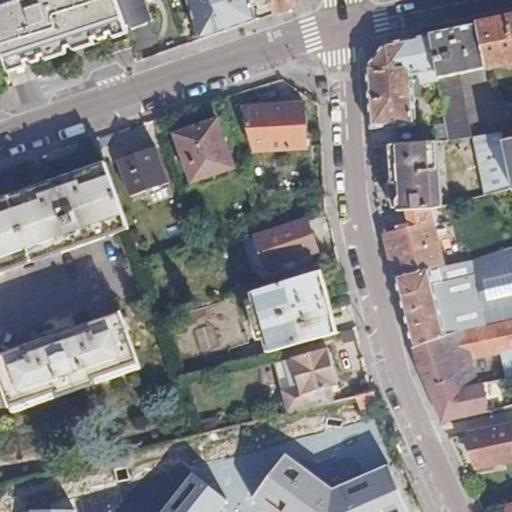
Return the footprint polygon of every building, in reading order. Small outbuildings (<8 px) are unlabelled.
[(115,0),(11,0),(0,4),(0,73),(16,68),(125,28),(115,0)] [(115,0),(125,28),(153,18),(147,0),(115,0)] [(246,0),(188,0),(203,42),(255,24),(246,0)] [(265,0),(271,17),(294,10),(299,0),(265,0)] [(511,61),(511,16),(477,24),(486,66),(511,61)] [(449,141),(473,136),(460,73),(486,66),(477,24),(429,34),(434,61),(441,99),(444,113),(449,141)] [(434,61),(429,34),(384,43),(368,69),(373,129),(418,125),(411,65),(434,61)] [(431,115),(444,113),(441,99),(429,101),(431,115)] [(306,150),(304,104),(267,106),(270,153),(306,150)] [(227,170),(211,121),(175,134),(191,182),(227,170)] [(487,192),(511,184),(511,182),(504,138),(502,130),(477,136),(487,192)] [(396,184),(397,212),(406,210),(435,206),(443,204),(439,142),(388,145),(391,184),(396,184)] [(168,182),(156,147),(118,160),(131,194),(168,182)] [(127,230),(104,164),(39,186),(62,252),(127,230)] [(0,255),(6,272),(62,252),(39,186),(0,199),(0,255)] [(212,225),(227,220),(222,204),(207,209),(212,225)] [(438,222),(435,206),(406,210),(409,223),(398,225),(399,233),(386,237),(395,277),(431,267),(445,263),(435,223),(438,222)] [(314,255),(305,222),(240,243),(250,274),(314,255)] [(511,321),(511,248),(473,257),(482,298),(488,327),(511,321)] [(431,267),(395,277),(411,351),(448,337),(441,307),(431,267)] [(334,333),(318,271),(251,292),(266,352),(334,333)] [(441,307),(448,337),(488,327),(482,298),(441,307)] [(137,366),(119,313),(0,355),(0,373),(13,410),(137,366)] [(511,377),(511,321),(488,327),(448,337),(411,351),(415,368),(429,395),(479,385),(474,363),(492,355),(511,350),(511,365),(490,370),(492,382),(511,378),(511,377)] [(284,413),(330,402),(327,388),(337,386),(327,349),(289,360),(296,385),(299,396),(281,401),(284,413)] [(429,395),(442,422),(491,410),(484,384),(479,385),(429,395)] [(278,390),(281,401),(299,396),(296,385),(278,390)] [(380,409),(372,392),(355,396),(360,414),(380,409)] [(511,423),(468,433),(476,467),(511,459),(511,423)] [(285,455),(252,498),(268,511),(408,511),(387,465),(329,488),(285,455)] [(160,511),(217,511),(227,501),(191,472),(160,511)]
